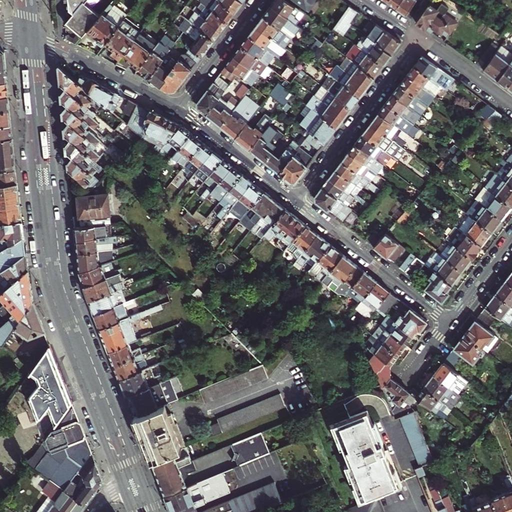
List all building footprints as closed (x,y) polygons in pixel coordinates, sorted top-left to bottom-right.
[(78,44),(89,31),(102,15),(94,8),(100,0),(86,0),(84,3),(82,1),(77,8),(74,10),(67,18),(74,25),(81,31),(75,38),(69,36),(67,38),(78,44)] [(86,0),(70,0),(71,7),(74,10),(77,8),(82,1),(84,3),(86,0)] [(234,13),(217,0),(202,0),(201,2),(227,22),(231,17),(234,13)] [(240,0),(217,0),(234,13),(238,7),(243,2),(240,0)] [(276,0),(275,2),(272,6),(292,21),(300,10),(286,0),(276,0)] [(295,0),(309,10),(316,0),(295,0)] [(406,14),(414,3),(416,0),(401,0),(397,8),(401,11),(406,14)] [(203,11),(200,15),(221,31),(224,26),(227,22),(201,2),(197,6),(203,11)] [(411,18),(420,7),(414,3),(406,14),(411,18)] [(106,44),(106,43),(120,26),(107,15),(115,6),(112,4),(102,15),(89,31),(97,38),(106,44)] [(449,39),(465,17),(460,14),(456,20),(445,13),(448,9),(441,4),(438,9),(431,4),(425,11),(417,23),(424,27),(433,33),(435,29),(449,39)] [(341,17),(349,23),(357,11),(350,5),(341,17)] [(120,26),(126,17),(127,16),(115,6),(107,15),(120,26)] [(292,21),(272,6),(268,11),(264,16),(280,28),(284,24),(297,34),(302,27),(295,22),(292,21)] [(425,11),(420,7),(411,18),(414,20),(417,23),(425,11)] [(295,22),(302,12),(300,10),(292,21),(295,22)] [(352,24),(360,13),(357,11),(349,23),(352,24)] [(221,31),(200,15),(195,12),(188,21),(214,39),(217,35),(221,31)] [(260,21),(257,26),(282,46),(284,43),(281,41),(287,33),(280,28),(264,16),(260,21)] [(117,55),(121,58),(143,30),(126,17),(120,26),(106,43),(115,49),(112,52),(117,55)] [(349,23),(341,17),(334,27),(341,33),(349,23)] [(187,20),(180,29),(196,41),(190,48),(201,56),(207,48),(214,39),(188,21),(187,20)] [(349,23),(341,33),(344,35),(352,24),(349,23)] [(293,39),(297,34),(284,24),(280,28),(287,33),(292,37),(293,39)] [(330,32),(319,24),(311,35),(317,39),(322,43),(324,40),(330,32)] [(401,41),(377,24),(368,36),(391,54),(396,48),(401,41)] [(511,33),(511,26),(509,24),(500,36),(506,41),(511,33)] [(282,46),(257,26),(253,31),(249,36),(273,53),(277,46),(280,48),(282,46)] [(139,67),(159,42),(143,30),(121,58),(125,61),(129,64),(131,62),(139,67)] [(151,76),(170,50),(177,42),(165,33),(159,42),(139,67),(145,72),(151,76)] [(292,37),(287,33),(281,41),(284,43),(282,46),(284,47),(292,37)] [(245,41),(242,46),(267,65),(275,55),(273,53),(249,36),(245,41)] [(363,43),(371,49),(368,53),(383,65),(387,60),(391,54),(368,36),(363,43)] [(317,50),(322,43),(317,39),(309,50),(314,54),(317,50)] [(336,49),(324,40),(322,43),(317,50),(329,59),(336,49)] [(371,49),(363,43),(359,47),(368,53),(371,49)] [(383,65),(368,53),(359,47),(356,44),(346,57),(348,59),(351,61),(374,77),(379,71),(381,68),(383,65)] [(238,51),(234,56),(259,76),(267,65),(242,46),(238,51)] [(277,57),(284,47),(282,46),(280,48),(277,46),(273,53),(275,55),(277,57)] [(0,70),(10,70),(8,52),(4,49),(0,48),(0,70)] [(201,56),(190,48),(186,54),(196,62),(201,56)] [(484,70),(498,80),(511,63),(511,51),(510,54),(501,48),(489,64),(484,70)] [(164,77),(179,57),(170,50),(151,76),(150,77),(151,79),(150,81),(156,84),(161,86),(166,78),(164,77)] [(181,54),(179,57),(164,77),(166,78),(161,86),(170,91),(175,90),(183,79),(192,68),(196,62),(186,54),(181,54)] [(259,76),(234,56),(230,61),(227,66),(238,74),(252,85),(259,76)] [(418,61),(414,67),(442,87),(446,90),(454,79),(445,72),(422,56),(418,61)] [(374,77),(351,61),(346,67),(343,65),(341,67),(352,75),(351,76),(359,81),(359,80),(367,86),(371,82),(374,77)] [(67,89),(90,109),(93,105),(90,103),(93,100),(96,103),(98,99),(77,80),(58,62),(59,73),(60,83),(67,89)] [(508,88),(511,82),(511,63),(498,80),(503,84),(508,88)] [(338,65),(330,75),(359,96),(363,91),(367,86),(359,80),(359,81),(351,76),(352,75),(341,67),(338,65)] [(227,66),(221,73),(232,82),(238,74),(227,66)] [(442,87),(414,67),(410,71),(407,76),(435,97),(442,87)] [(10,70),(0,70),(0,83),(11,82),(10,76),(10,70)] [(101,83),(80,73),(77,80),(98,99),(113,112),(122,93),(101,83)] [(359,96),(330,75),(322,86),(351,108),(355,102),(359,96)] [(400,85),(429,106),(435,97),(407,76),(404,80),(400,85)] [(218,77),(215,81),(226,89),(229,86),(218,77)] [(215,81),(198,104),(199,109),(203,111),(206,114),(220,97),(226,89),(215,81)] [(0,97),(12,96),(11,92),(11,89),(11,82),(0,83),(0,97)] [(242,100),(246,95),(250,90),(243,84),(235,94),(242,100)] [(268,97),(282,109),(287,102),(293,95),(279,84),(275,88),(268,97)] [(397,89),(393,94),(421,115),(429,106),(400,85),(397,89)] [(347,112),(351,108),(322,86),(315,95),(328,105),(327,106),(335,112),(336,111),(344,117),(347,112)] [(62,100),(69,106),(89,124),(103,137),(107,132),(92,118),(96,114),(90,109),(67,89),(62,94),(62,97),(62,100)] [(421,115),(393,94),(389,99),(386,104),(414,125),(421,115)] [(239,103),(221,126),(229,132),(236,137),(260,107),(246,95),(242,100),(239,103)] [(306,105),(307,105),(336,128),(340,122),(344,117),(336,111),(335,112),(327,106),(328,105),(315,95),(314,95),(306,105)] [(12,96),(0,97),(0,111),(13,111),(13,103),(12,96)] [(127,124),(138,101),(129,97),(120,118),(123,121),(127,124)] [(214,120),(221,126),(239,103),(232,97),(227,103),(220,97),(206,114),(214,120)] [(159,112),(138,101),(127,124),(142,138),(144,137),(157,144),(154,148),(159,152),(161,150),(182,123),(181,122),(159,112)] [(281,110),(285,113),(291,106),(287,102),(281,110)] [(487,120),(497,110),(488,103),(479,114),(487,120)] [(414,125),(386,104),(382,109),(379,113),(401,130),(407,134),(414,125)] [(336,128),(307,105),(301,113),(305,117),(299,124),(307,130),(323,143),(330,135),(336,128)] [(70,123),(95,145),(99,141),(89,130),(86,131),(85,129),(89,124),(69,106),(63,111),(64,114),(64,117),(70,123)] [(497,110),(487,120),(495,126),(503,114),(497,110)] [(13,111),(0,111),(0,125),(15,124),(14,118),(13,111)] [(242,143),(250,149),(273,120),(264,113),(253,128),(247,123),(236,137),(242,143)] [(374,119),(370,124),(402,147),(406,141),(404,139),(398,135),(401,130),(379,113),(374,119)] [(93,148),(95,145),(70,123),(68,125),(65,128),(66,133),(66,135),(72,140),(93,159),(95,161),(100,155),(93,148)] [(173,154),(192,131),(187,127),(182,123),(161,150),(163,153),(167,149),(173,154)] [(16,131),(15,124),(0,125),(0,139),(17,138),(16,131)] [(270,124),(250,149),(257,155),(264,160),(272,151),(284,135),(270,124)] [(366,130),(362,135),(390,156),(397,161),(405,150),(402,147),(370,124),(366,130)] [(295,181),(323,143),(307,130),(297,142),(299,144),(304,139),(314,147),(310,153),(300,145),(299,145),(292,154),(278,172),(285,177),(291,182),(295,181)] [(407,134),(401,130),(398,135),(404,139),(407,134)] [(198,135),(192,131),(173,154),(170,158),(168,160),(171,163),(176,162),(179,158),(185,163),(204,140),(198,135)] [(390,156),(362,135),(359,139),(355,144),(383,165),(390,156)] [(0,151),(2,162),(0,162),(0,170),(20,169),(17,138),(0,139),(0,151)] [(272,151),(264,160),(270,165),(278,172),(292,154),(297,148),(299,145),(299,144),(297,142),(292,139),(278,157),(272,151)] [(89,163),(93,159),(72,140),(67,145),(68,149),(68,152),(73,157),(93,174),(97,170),(89,163)] [(192,175),(195,172),(214,148),(209,144),(204,140),(185,163),(192,169),(189,172),(192,175)] [(383,165),(355,144),(352,148),(348,153),(369,168),(374,162),(381,167),(383,165)] [(205,179),(224,156),(219,152),(214,148),(195,172),(205,179)] [(167,149),(163,153),(170,158),(173,154),(167,149)] [(369,168),(348,153),(345,157),(342,162),(370,182),(376,174),(369,168)] [(201,194),(205,198),(212,190),(215,187),(233,164),(229,160),(224,156),(205,179),(210,183),(201,194)] [(69,166),(70,170),(91,190),(93,190),(99,189),(98,184),(101,182),(93,174),(73,157),(69,161),(69,166)] [(182,167),(185,163),(179,158),(176,162),(182,167)] [(511,164),(508,161),(503,158),(500,162),(503,164),(496,173),(511,184),(511,164)] [(370,182),(342,162),(339,166),(336,170),(356,185),(359,181),(365,185),(376,194),(379,190),(370,182)] [(374,162),(369,168),(376,174),(381,167),(374,162)] [(182,167),(189,172),(192,169),(185,163),(182,167)] [(212,190),(221,198),(224,194),(243,171),(239,168),(233,164),(215,187),(212,190)] [(20,169),(0,170),(0,172),(1,178),(0,177),(0,185),(22,183),(21,176),(20,169)] [(352,191),(356,185),(336,170),(332,174),(329,179),(354,198),(366,207),(369,204),(357,195),(352,191)] [(218,213),(223,216),(229,208),(231,206),(234,202),(253,179),(247,175),(243,171),(224,194),(221,198),(220,200),(225,204),(218,213)] [(201,184),(205,179),(195,172),(192,175),(191,176),(201,184)] [(495,172),(485,185),(511,205),(511,184),(496,173),(495,172)] [(211,232),(214,235),(231,214),(236,209),(243,215),(248,210),(265,189),(259,184),(253,179),(234,202),(231,206),(229,208),(223,216),(211,232)] [(352,201),(354,198),(329,179),(326,183),(322,187),(343,203),(347,197),(352,201)] [(359,181),(356,185),(361,189),(365,185),(359,181)] [(26,221),(22,183),(0,185),(0,209),(2,224),(26,221)] [(352,191),(357,195),(361,189),(356,185),(352,191)] [(477,199),(481,202),(502,219),(507,212),(511,205),(485,185),(475,198),(477,199)] [(343,203),(322,187),(319,191),(316,195),(315,197),(315,199),(315,201),(342,222),(347,214),(340,210),(344,204),(343,203)] [(241,218),(247,224),(250,220),(254,224),(263,213),(262,212),(269,205),(270,206),(277,198),(272,194),(265,189),(248,210),(243,215),(241,218)] [(99,195),(94,195),(78,197),(79,207),(81,216),(110,213),(108,194),(99,195)] [(344,204),(348,206),(352,201),(347,197),(343,203),(344,204)] [(263,225),(269,229),(270,228),(287,206),(282,202),(277,198),(270,206),(269,205),(262,212),(263,213),(254,224),(252,227),(257,232),(263,225)] [(473,204),(478,207),(471,215),(492,232),(497,225),(502,219),(481,202),(477,199),(473,204)] [(414,213),(419,207),(414,202),(408,209),(414,213)] [(348,206),(344,204),(340,210),(347,214),(351,209),(348,206)] [(297,214),(287,206),(270,228),(281,237),(283,234),(291,241),(307,222),(297,214)] [(231,214),(239,220),(241,218),(243,215),(236,209),(231,214)] [(397,222),(402,226),(414,213),(408,209),(397,222)] [(110,213),(81,216),(75,217),(76,228),(96,225),(111,224),(110,213)] [(471,215),(461,228),(483,245),(487,238),(492,232),(471,215)] [(0,253),(28,237),(27,229),(26,221),(2,224),(0,224),(0,253)] [(291,254),(298,259),(300,257),(319,232),(313,227),(307,222),(291,241),(288,244),(287,246),(293,251),(291,254)] [(97,238),(108,236),(107,231),(97,231),(96,225),(76,228),(76,234),(77,240),(86,239),(86,237),(97,236),(97,238)] [(263,225),(257,232),(263,236),(269,229),(263,225)] [(483,245),(461,228),(457,225),(447,238),(451,242),(472,258),(478,251),(483,245)] [(282,252),(288,244),(291,241),(283,234),(281,237),(270,228),(263,237),(282,252)] [(319,258),(332,242),(325,237),(319,232),(300,257),(298,259),(293,265),(299,269),(306,261),(313,266),(319,258)] [(366,241),(374,247),(382,238),(374,232),(366,241)] [(405,272),(416,257),(386,234),(382,238),(374,247),(391,260),(400,248),(409,255),(399,267),(402,270),(405,272)] [(115,235),(108,236),(97,238),(97,236),(86,237),(86,239),(77,240),(78,246),(78,252),(99,250),(98,244),(108,243),(116,242),(115,235)] [(0,273),(31,252),(29,244),(28,237),(0,253),(0,273)] [(319,258),(310,269),(323,279),(344,252),(339,248),(332,242),(319,258)] [(472,258),(451,242),(450,244),(451,246),(449,249),(452,252),(446,259),(462,271),(467,265),(472,258)] [(451,246),(450,244),(441,255),(446,259),(452,252),(449,249),(451,246)] [(422,250),(417,257),(421,261),(426,254),(430,256),(434,250),(428,245),(423,252),(422,250)] [(81,271),(113,261),(118,259),(117,255),(112,255),(112,248),(109,249),(99,250),(78,252),(80,262),(81,271)] [(457,278),(462,271),(446,259),(441,255),(440,255),(434,250),(430,256),(426,254),(421,261),(424,263),(428,266),(429,267),(452,284),(457,278)] [(31,252),(0,273),(0,284),(4,281),(9,289),(33,269),(32,260),(31,252)] [(337,272),(340,275),(348,280),(353,285),(365,269),(355,261),(344,252),(323,279),(329,284),(337,272)] [(114,265),(113,261),(81,271),(83,278),(85,285),(112,275),(110,269),(112,268),(112,266),(114,265)] [(422,285),(441,301),(446,296),(449,292),(447,290),(452,284),(429,267),(428,266),(424,263),(421,261),(419,263),(424,266),(420,271),(428,277),(422,285)] [(10,302),(34,281),(33,269),(9,289),(3,294),(10,302)] [(362,300),(378,279),(372,275),(371,274),(365,269),(353,285),(348,291),(361,301),(362,300)] [(180,271),(176,275),(180,280),(187,287),(191,283),(180,271)] [(87,292),(90,300),(121,287),(134,282),(132,277),(123,281),(120,272),(112,275),(85,285),(87,292)] [(337,272),(329,284),(336,289),(342,282),(346,293),(353,285),(337,272)] [(502,284),(497,291),(511,302),(511,282),(507,278),(502,284)] [(379,305),(391,290),(384,284),(378,279),(362,300),(361,301),(358,305),(371,315),(372,315),(379,305)] [(188,288),(187,287),(180,280),(175,282),(184,292),(188,288)] [(0,340),(7,345),(19,327),(38,301),(36,291),(34,281),(10,302),(2,309),(11,321),(0,330),(0,340)] [(342,282),(336,289),(339,291),(339,293),(346,293),(342,282)] [(209,301),(191,283),(187,287),(188,288),(206,305),(209,301)] [(166,301),(170,300),(165,286),(161,288),(166,301)] [(92,307),(94,315),(123,303),(127,302),(121,287),(90,300),(92,307)] [(387,311),(399,296),(391,290),(379,305),(387,311)] [(511,311),(511,302),(497,291),(492,297),(486,304),(498,314),(503,317),(508,311),(511,313),(511,311)] [(127,302),(123,303),(127,313),(140,308),(136,298),(127,302)] [(38,301),(19,327),(32,337),(49,332),(44,318),(39,305),(38,301)] [(97,322),(99,328),(146,309),(145,306),(140,308),(127,313),(123,303),(94,315),(95,317),(97,322)] [(485,307),(483,310),(494,319),(498,314),(486,304),(485,307)] [(146,309),(99,328),(104,339),(108,351),(129,343),(137,340),(131,323),(159,312),(157,305),(146,309)] [(369,317),(371,315),(358,305),(357,307),(369,317)] [(391,314),(394,317),(415,333),(420,326),(422,328),(425,324),(429,319),(411,306),(405,314),(401,312),(398,316),(393,312),(391,314)] [(217,316),(210,309),(207,313),(214,319),(217,316)] [(494,319),(483,310),(479,315),(490,324),(494,319)] [(389,313),(382,323),(383,324),(386,327),(407,343),(410,338),(415,333),(394,317),(391,315),(389,313)] [(477,318),(466,332),(483,344),(489,349),(500,335),(477,318)] [(382,323),(374,333),(375,334),(379,337),(399,353),(403,348),(407,343),(386,327),(383,324),(382,323)] [(244,344),(233,332),(223,336),(237,350),(244,344)] [(483,344),(466,332),(461,339),(455,345),(475,360),(481,352),(478,350),(483,344)] [(394,360),(399,353),(379,337),(375,334),(374,333),(367,342),(391,363),(394,360)] [(114,365),(146,353),(144,350),(141,351),(140,348),(132,351),(129,343),(108,351),(111,358),(114,365)] [(66,416),(76,403),(63,369),(54,346),(34,374),(39,377),(41,382),(31,396),(40,416),(50,404),(58,427),(64,418),(66,416)] [(377,352),(372,358),(384,388),(386,385),(391,377),(391,363),(372,346),(371,347),(377,352)] [(454,348),(444,360),(457,370),(466,358),(454,348)] [(119,379),(148,367),(144,358),(147,356),(146,353),(114,365),(116,372),(119,379)] [(468,378),(457,370),(444,360),(440,366),(435,373),(459,392),(468,378)] [(268,380),(262,364),(255,367),(204,388),(210,404),(268,380)] [(131,394),(164,381),(163,376),(156,379),(150,366),(148,367),(119,379),(122,385),(124,391),(126,396),(131,394)] [(425,386),(454,409),(464,396),(459,392),(435,373),(430,379),(425,386)] [(401,384),(391,377),(386,384),(392,389),(391,392),(394,395),(393,398),(397,402),(396,404),(399,406),(410,391),(401,384)] [(170,379),(164,381),(131,394),(135,404),(139,414),(164,404),(178,398),(170,379)] [(448,416),(454,409),(425,386),(420,392),(417,390),(414,388),(411,392),(441,415),(444,412),(448,416)] [(511,392),(500,410),(511,404),(511,392)] [(212,436),(238,425),(285,405),(280,395),(221,420),(217,421),(218,424),(208,428),(212,436)] [(80,413),(76,403),(66,416),(64,418),(58,427),(35,456),(32,461),(33,462),(67,488),(73,480),(80,471),(95,452),(88,432),(80,413)] [(164,404),(139,414),(134,416),(140,432),(149,454),(150,457),(151,461),(185,447),(176,423),(174,424),(170,414),(168,415),(164,404)] [(395,406),(392,409),(396,418),(405,415),(408,414),(416,411),(410,404),(398,409),(395,406)] [(388,491),(402,485),(401,481),(388,449),(384,451),(381,444),(383,443),(374,422),(372,423),(366,409),(332,423),(342,447),(348,463),(346,464),(346,465),(352,479),(355,486),(362,502),(374,497),(377,496),(388,491)] [(422,409),(416,411),(419,418),(425,416),(422,409)] [(435,461),(419,418),(416,411),(408,414),(410,421),(408,423),(426,465),(435,461)] [(342,447),(332,423),(329,424),(339,448),(342,447)] [(268,453),(260,432),(237,441),(230,444),(234,455),(239,465),(268,453)] [(185,447),(151,461),(152,462),(154,467),(156,474),(192,460),(186,446),(185,447)] [(100,464),(95,452),(80,471),(86,476),(87,480),(85,483),(87,485),(84,488),(73,480),(67,488),(88,504),(90,501),(103,484),(105,476),(100,464)] [(187,487),(184,479),(189,477),(196,469),(192,459),(156,474),(165,496),(187,487)] [(352,479),(346,465),(343,466),(349,480),(352,479)] [(418,474),(419,477),(426,474),(423,466),(416,469),(418,474)] [(44,487),(59,499),(67,488),(45,472),(37,482),(44,487)] [(171,511),(197,511),(196,506),(230,492),(222,472),(187,487),(165,496),(169,508),(171,511)] [(511,511),(511,481),(509,474),(506,475),(507,478),(505,478),(510,490),(491,498),(492,499),(496,511),(511,511)] [(257,511),(262,510),(283,502),(275,483),(230,502),(229,500),(200,511),(257,511)] [(362,502),(355,486),(352,487),(359,503),(362,502)] [(462,511),(461,509),(455,511),(444,486),(438,488),(447,511),(462,511)] [(32,504),(43,511),(49,511),(59,499),(44,487),(32,504)] [(447,511),(438,488),(438,487),(430,490),(438,511),(447,511)] [(67,488),(49,511),(81,511),(88,504),(67,488)] [(474,511),(469,498),(468,494),(463,496),(466,503),(460,506),(461,509),(462,511),(474,511)] [(496,511),(492,499),(478,505),(474,496),(469,498),(474,511),(496,511)] [(383,511),(378,498),(347,510),(347,511),(383,511)]
